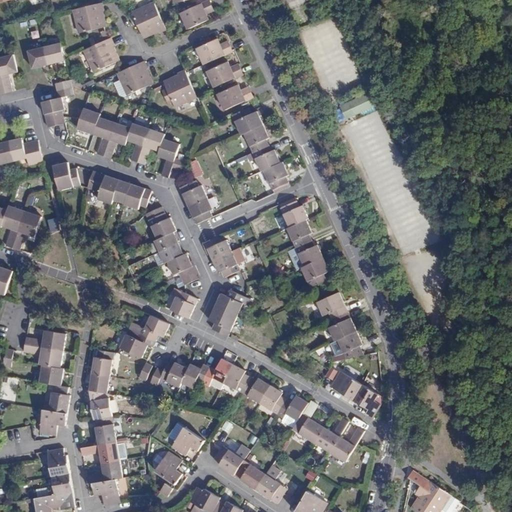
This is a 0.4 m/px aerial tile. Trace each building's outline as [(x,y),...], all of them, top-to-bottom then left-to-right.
[(210,0),(180,14),(188,30),(210,19),(208,14),(205,10),(213,7),(210,0)] [(164,21),(154,1),(132,11),(140,28),(144,38),(159,31),(160,33),(167,30),(164,21)] [(105,11),(103,2),(72,10),(78,33),(104,27),(106,27),(103,11),(105,11)] [(109,39),(105,30),(102,31),(104,35),(99,37),(102,43),(109,39)] [(109,39),(102,43),(83,51),(93,73),(117,62),(120,61),(113,46),(115,45),(112,38),(109,39)] [(197,49),(203,65),(233,52),(230,45),(223,48),(221,43),(218,38),(197,49)] [(66,59),(62,42),(29,50),(33,69),(66,61),(66,59)] [(0,94),(13,91),(13,89),(10,75),(18,72),(14,54),(0,57),(0,94)] [(145,61),(122,72),(117,74),(127,96),(151,85),(153,84),(146,69),(148,69),(145,61)] [(207,72),(214,88),(244,75),(240,67),(233,70),(232,66),(229,61),(207,72)] [(197,96),(187,73),(186,71),(179,74),(179,76),(165,82),(165,84),(168,92),(169,94),(165,95),(169,104),(173,102),(174,104),(176,108),(198,98),(197,96)] [(71,80),(59,83),(56,84),(60,98),(43,102),(45,114),(49,128),(66,123),(63,110),(66,109),(63,97),(74,94),(73,87),(71,80)] [(225,110),(254,97),(251,90),(243,93),(242,89),(240,85),(217,94),(225,110)] [(163,89),(162,86),(153,90),(152,94),(155,95),(157,91),(163,89)] [(349,102),(355,115),(376,105),(371,93),(349,102)] [(355,115),(349,102),(341,107),(347,119),(355,115)] [(103,138),(99,151),(98,154),(112,159),(113,156),(117,143),(126,146),(128,141),(137,144),(133,157),(132,160),(146,165),(147,162),(151,149),(160,152),(158,157),(167,159),(163,173),(162,176),(169,178),(173,168),(176,159),(181,145),(164,139),(166,134),(134,123),(132,128),(100,117),(102,113),(85,108),(77,129),(103,138)] [(252,114),(249,108),(233,115),(241,135),(244,134),(264,125),(258,111),(252,114)] [(270,138),(264,125),(244,134),(253,153),(270,145),(267,139),(270,138)] [(29,166),(44,162),(39,140),(25,144),(23,137),(0,142),(0,165),(27,159),(29,166)] [(272,151),(270,145),(253,153),(262,172),(264,171),(281,163),(275,150),(272,151)] [(186,162),(176,159),(173,168),(183,171),(186,162)] [(190,162),(189,163),(195,177),(199,175),(193,161),(190,162)] [(54,166),(60,190),(81,185),(77,168),(71,170),(69,162),(62,164),(54,166)] [(284,162),(281,163),(264,171),(273,190),(289,183),(287,176),(289,175),(284,162)] [(140,205),(147,208),(153,191),(143,188),(128,183),(108,176),(94,171),(88,188),(100,192),(98,199),(113,204),(114,200),(125,204),(125,205),(139,209),(140,205)] [(189,206),(208,197),(202,185),(199,186),(197,180),(180,188),(186,200),(189,206)] [(291,186),(289,183),(273,190),(275,193),(291,186)] [(213,210),(208,197),(189,206),(194,218),(197,224),(214,217),(211,211),(213,210)] [(296,197),(280,205),(281,208),(297,200),(296,197)] [(281,208),(290,228),(307,220),(309,219),(303,206),(300,207),(297,200),(281,208)] [(0,226),(2,227),(3,226),(12,229),(7,243),(8,243),(7,246),(21,251),(22,248),(27,234),(36,237),(43,217),(10,205),(8,210),(0,207),(0,226)] [(150,220),(166,213),(163,207),(147,214),(150,220)] [(158,239),(174,232),(177,231),(174,225),(171,218),(168,219),(166,213),(150,220),(158,239)] [(290,228),(288,229),(296,248),(313,240),(310,235),(313,233),(307,220),(290,228)] [(160,252),(179,244),(177,238),(174,232),(158,239),(155,241),(160,252)] [(214,260),(233,251),(232,250),(227,240),(222,242),(219,236),(204,244),(207,250),(209,249),(212,257),(214,260)] [(227,240),(232,250),(238,247),(233,237),(227,240)] [(313,240),(296,248),(305,267),(324,258),(318,245),(315,246),(313,240)] [(165,264),(168,262),(184,255),(182,249),(179,244),(160,252),(165,264)] [(305,267),(296,248),(290,251),(289,252),(297,270),(302,268),(305,267)] [(241,270),(233,251),(214,260),(220,273),(223,272),(224,275),(225,278),(241,270)] [(154,255),(159,266),(161,266),(165,264),(160,252),(154,255)] [(184,255),(168,262),(174,275),(180,273),(182,279),(198,271),(195,265),(193,266),(191,261),(187,253),(184,255)] [(330,271),(324,258),(305,267),(302,268),(312,288),(327,280),(325,274),(330,271)] [(167,279),(174,275),(168,262),(165,264),(161,266),(167,279)] [(0,293),(6,295),(14,270),(0,265),(0,293)] [(198,271),(182,279),(185,285),(201,278),(198,271)] [(178,296),(171,310),(190,318),(194,310),(199,299),(177,289),(174,295),(178,296)] [(254,300),(231,290),(230,293),(228,296),(222,294),(216,307),(238,317),(244,302),(251,305),(254,300)] [(349,312),(340,293),(333,296),(331,293),(325,296),(326,299),(320,301),(318,302),(325,316),(330,314),(333,319),(349,312)] [(229,337),(238,317),(216,307),(210,320),(216,323),(215,325),(213,329),(229,337)] [(358,332),(349,312),(333,319),(334,322),(335,325),(330,327),(336,341),(339,340),(358,332)] [(171,324),(152,316),(146,328),(135,323),(132,329),(157,341),(159,335),(165,337),(171,324)] [(121,348),(143,358),(149,345),(154,347),(157,341),(132,329),(130,335),(127,334),(121,348)] [(26,336),(25,346),(65,352),(68,334),(46,330),(44,340),(26,336)] [(348,359),(365,355),(361,346),(364,345),(358,332),(339,340),(346,353),(348,359)] [(42,354),(41,364),(63,368),(65,352),(25,346),(24,352),(42,354)] [(15,350),(8,349),(5,367),(13,367),(15,350)] [(97,351),(96,356),(113,359),(114,354),(97,351)] [(348,359),(346,353),(333,356),(334,363),(348,359)] [(96,356),(93,374),(111,376),(113,359),(96,356)] [(214,376),(225,382),(234,364),(223,358),(217,370),(211,367),(204,383),(209,385),(214,376)] [(181,387),(183,383),(189,368),(176,362),(175,365),(168,363),(165,371),(161,378),(181,387)] [(147,381),(153,366),(147,363),(140,378),(147,381)] [(198,380),(204,383),(211,367),(204,364),(202,369),(191,364),(189,368),(183,383),(194,387),(198,380)] [(234,364),(225,382),(243,392),(251,377),(245,374),(247,370),(234,364)] [(63,368),(44,365),(41,382),(70,387),(63,368)] [(158,386),(161,378),(165,371),(158,368),(151,383),(158,386)] [(364,385),(364,384),(342,370),(332,387),(354,401),(364,385)] [(91,390),(108,393),(111,376),(93,374),(91,390)] [(251,377),(243,392),(261,403),(272,385),(260,377),(257,381),(251,377)] [(382,405),(382,404),(376,401),(379,393),(364,384),(364,385),(354,401),(369,410),(367,414),(374,418),(378,411),(382,405)] [(45,409),(69,413),(71,395),(69,395),(70,387),(54,385),(52,401),(46,400),(45,409)] [(279,413),(288,399),(282,396),(284,392),(272,385),(261,403),(279,413)] [(95,419),(114,416),(110,394),(108,393),(91,390),(95,419)] [(309,404),(310,402),(298,394),(293,402),(288,399),(279,413),(285,417),(288,412),(300,419),(304,413),(309,404)] [(41,432),(57,435),(59,424),(66,426),(69,413),(45,409),(42,428),(41,432)] [(300,419),(288,412),(285,417),(282,421),(294,428),(300,419)] [(304,413),(300,419),(294,428),(294,429),(316,443),(326,426),(304,413)] [(118,442),(114,416),(95,419),(100,445),(118,442)] [(326,426),(316,443),(332,452),(341,436),(350,422),(344,418),(335,431),(326,426)] [(186,427),(173,446),(187,456),(192,447),(199,451),(205,440),(186,427)] [(341,436),(332,452),(347,462),(361,440),(366,431),(359,427),(350,441),(341,436)] [(121,460),(118,442),(100,445),(85,447),(82,448),(83,455),(101,453),(103,463),(121,460)] [(224,445),(222,448),(215,459),(221,463),(220,465),(235,475),(246,459),(224,445)] [(49,451),(53,476),(71,474),(68,455),(66,456),(64,448),(49,451)] [(184,460),(170,451),(156,470),(176,484),(184,473),(178,469),(184,460)] [(267,473),(246,459),(235,475),(257,489),(267,473)] [(124,478),(121,460),(103,463),(104,473),(87,476),(88,484),(94,483),(118,479),(124,478)] [(289,488),(267,473),(257,489),(278,504),(284,495),(289,488)] [(49,486),(50,495),(56,494),(58,501),(75,498),(71,474),(53,476),(55,485),(49,486)] [(123,502),(118,479),(94,483),(96,494),(96,496),(103,494),(105,505),(123,502)] [(449,494),(426,479),(420,488),(423,491),(420,496),(412,509),(417,511),(442,511),(444,509),(442,507),(449,494)] [(168,497),(174,489),(174,488),(167,483),(161,492),(168,497)] [(206,510),(209,511),(212,511),(221,496),(204,487),(202,490),(196,486),(189,500),(195,504),(206,510)] [(309,490),(300,505),(296,511),(310,511),(311,511),(324,511),(329,503),(309,490)] [(36,501),(37,511),(53,511),(53,508),(62,506),(62,509),(75,508),(77,507),(75,498),(58,501),(56,494),(50,495),(28,499),(29,502),(36,501)] [(453,497),(449,494),(442,507),(444,509),(453,497)] [(221,496),(212,511),(241,511),(243,509),(221,496)]
